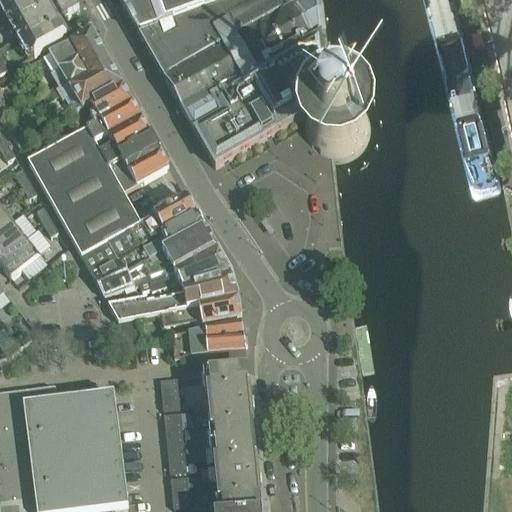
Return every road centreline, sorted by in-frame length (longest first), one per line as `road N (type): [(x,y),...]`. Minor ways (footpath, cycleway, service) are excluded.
road 1 (residential): [(281,313),(97,0)]
road 2 (residential): [(269,367),(90,385),(82,299)]
road 3 (residential): [(310,354),(317,511)]
road 4 (residential): [(282,511),(269,367)]
road 5 (unknown): [(160,511),(144,380)]
